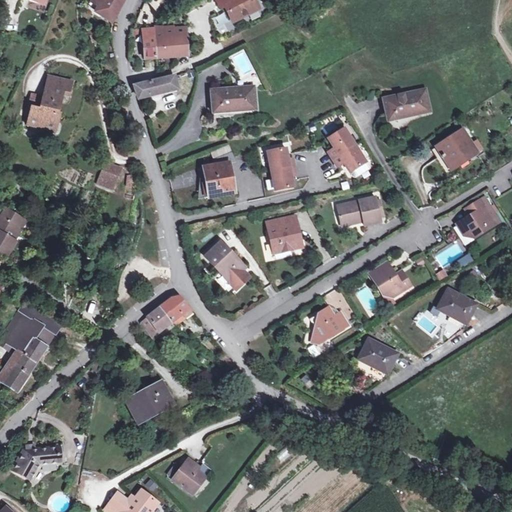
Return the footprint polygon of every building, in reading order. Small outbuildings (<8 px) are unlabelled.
[(97,12),(96,14),(111,23),(123,0),(93,0),(92,4),(97,7),(95,10),(97,12)] [(143,0),(137,16),(145,19),(152,0),(151,0),(143,0)] [(214,0),(219,10),(223,8),(231,23),(258,10),(252,0),(214,0)] [(308,0),(291,9),(301,28),(327,15),(319,0),(308,0)] [(143,59),(156,58),(166,58),(188,56),(186,28),(164,30),(154,30),(141,31),(143,59)] [(241,78),(256,71),(246,51),(232,58),(241,78)] [(174,75),(168,77),(157,80),(134,86),(138,100),(178,90),(174,75)] [(49,77),(44,99),(42,109),(33,107),(32,111),(28,125),(55,132),(60,114),(57,113),(63,92),(70,93),(72,83),(49,77)] [(219,106),(220,113),(256,110),(254,88),(239,89),(239,91),(232,91),(232,90),(210,91),(212,107),(219,106)] [(393,113),(394,120),(429,112),(424,91),(410,94),(410,95),(403,97),(403,95),(382,100),(385,115),(393,113)] [(42,109),(44,99),(33,96),(30,111),(32,111),(33,107),(42,109)] [(387,122),(394,120),(393,113),(385,115),(387,122)] [(327,152),(332,160),(355,146),(350,138),(343,128),(328,138),(334,148),(327,152)] [(464,156),(467,161),(477,154),(462,131),(435,148),(447,166),(464,156)] [(365,162),(359,152),(355,146),(332,160),(337,167),(343,162),(349,172),(365,162)] [(211,154),(214,160),(231,154),(228,147),(211,154)] [(447,166),(435,148),(431,150),(447,174),(467,161),(464,156),(447,166)] [(293,160),(288,161),(286,150),(267,154),(269,165),(271,172),(294,167),(293,160)] [(370,169),(365,162),(349,172),(354,179),(370,169)] [(105,164),(99,179),(114,185),(120,170),(105,164)] [(229,164),(205,168),(207,182),(203,183),(205,198),(213,197),(234,193),(229,164)] [(293,188),(291,178),(296,176),(294,167),(271,172),(273,181),(275,192),(293,188)] [(114,185),(99,179),(97,184),(112,190),(114,185)] [(473,213),(469,216),(457,224),(464,236),(469,232),(473,238),(494,225),(485,208),(487,207),(482,198),(469,207),(473,213)] [(383,224),(382,220),(378,202),(377,199),(338,208),(342,227),(363,222),(365,228),(383,224)] [(378,202),(382,220),(387,219),(383,201),(378,202)] [(5,210),(0,218),(0,254),(6,258),(15,243),(11,241),(23,220),(5,210)] [(296,218),(280,222),(281,228),(297,225),(296,218)] [(27,223),(23,220),(11,241),(15,243),(27,223)] [(303,250),(297,225),(281,228),(280,222),(270,224),(272,231),(268,232),(274,256),(303,250)] [(223,278),(224,276),(232,284),(244,272),(246,270),(221,244),(205,259),(223,278)] [(471,254),(459,261),(464,269),(475,262),(471,254)] [(369,273),(383,295),(388,292),(391,297),(409,286),(401,273),(395,277),(386,262),(369,273)] [(446,271),(437,275),(441,282),(450,278),(446,271)] [(250,279),(244,272),(232,284),(230,285),(237,292),(250,279)] [(447,290),(437,309),(466,324),(476,305),(447,290)] [(184,316),(190,311),(178,296),(170,298),(158,308),(139,322),(154,341),(161,336),(159,334),(172,325),(175,327),(186,318),(184,316)] [(23,304),(0,339),(0,340),(12,348),(16,351),(0,374),(0,381),(10,388),(15,382),(21,386),(47,348),(34,339),(42,327),(55,336),(63,324),(23,304)] [(317,313),(314,326),(311,341),(318,343),(346,324),(339,312),(333,316),(330,315),(331,312),(328,306),(317,313)] [(191,310),(190,311),(184,316),(186,318),(193,313),(191,310)] [(47,348),(55,336),(42,327),(34,339),(47,348)] [(12,348),(0,340),(0,346),(9,353),(12,348)] [(386,374),(397,355),(386,349),(367,340),(358,360),(386,374)] [(386,349),(397,355),(400,348),(390,343),(386,349)] [(94,363),(101,366),(103,356),(94,363)] [(15,382),(10,388),(17,393),(21,386),(15,382)] [(162,383),(127,402),(138,422),(173,403),(162,383)] [(328,397),(325,403),(334,406),(336,401),(328,397)] [(288,444),(260,469),(267,477),(294,451),(288,444)] [(35,450),(27,451),(24,451),(14,471),(31,480),(40,465),(60,464),(59,448),(35,450)] [(188,459),(181,469),(172,480),(193,496),(205,478),(197,472),(192,468),(194,465),(188,459)] [(172,480),(181,469),(176,465),(167,477),(172,480)] [(108,506),(115,511),(152,511),(158,505),(141,491),(134,500),(131,498),(128,501),(118,494),(108,506)]
